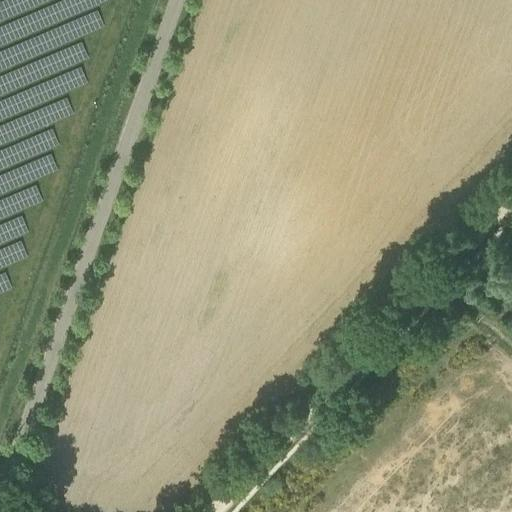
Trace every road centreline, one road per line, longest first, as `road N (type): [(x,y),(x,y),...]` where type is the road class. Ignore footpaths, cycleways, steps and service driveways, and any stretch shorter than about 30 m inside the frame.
road 1 (unclassified): [(0,503),(178,0)]
road 2 (track): [(212,511),(511,198)]
